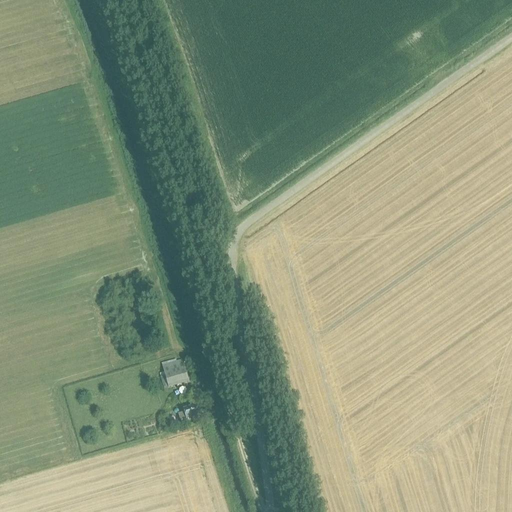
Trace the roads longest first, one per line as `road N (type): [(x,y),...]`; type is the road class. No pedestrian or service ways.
road 1 (unclassified): [(269,511),(230,244),(242,225),(511,37)]
road 2 (track): [(100,0),(214,360)]
road 3 (residential): [(265,511),(214,360)]
